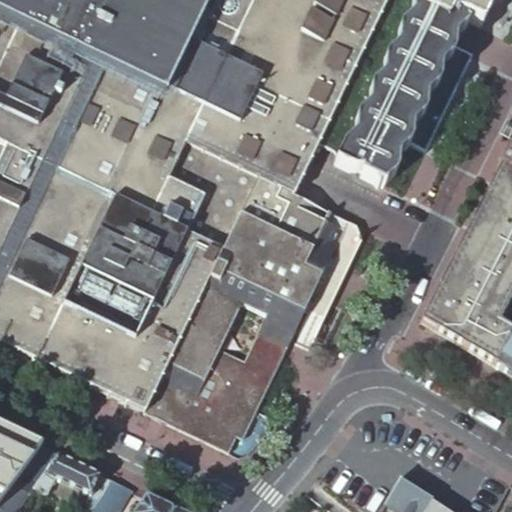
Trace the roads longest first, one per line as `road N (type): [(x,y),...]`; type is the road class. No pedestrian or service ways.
road 1 (residential): [(249,511),(363,386),(396,390),(511,456)]
road 2 (residential): [(238,511),(0,396)]
